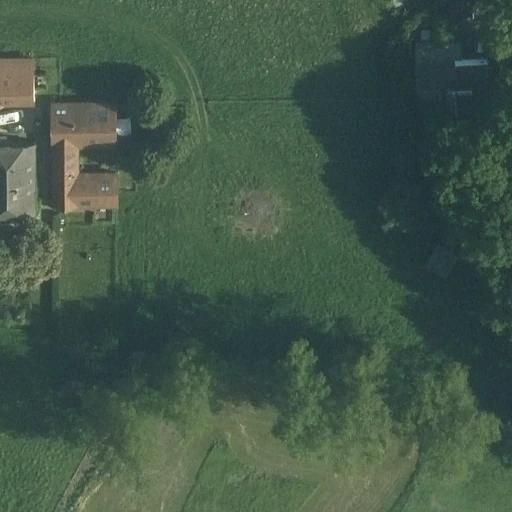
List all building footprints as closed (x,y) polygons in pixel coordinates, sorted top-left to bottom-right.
[(487,57),(447,57),(447,38),(417,38),(417,82),(454,82),(453,85),(460,85),(460,83),(465,83),(465,99),(487,99),(487,57)] [(0,106),(35,106),(35,59),(0,59),(0,106)] [(115,104),(54,105),(56,203),(117,202),(116,173),(77,173),(77,143),(115,143),(115,104)] [(35,142),(0,141),(0,210),(35,211),(35,142)] [(30,280),(8,280),(8,328),(30,328),(30,280)]
